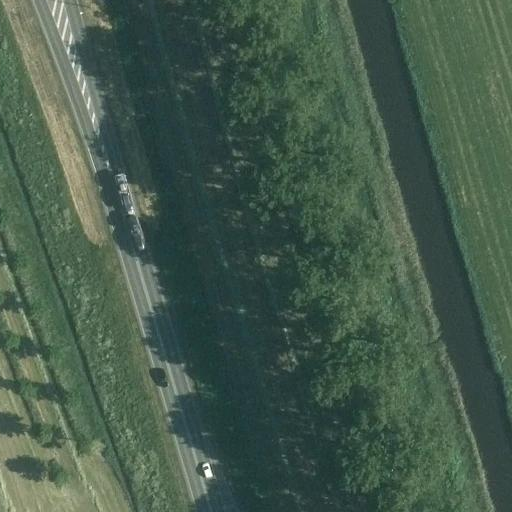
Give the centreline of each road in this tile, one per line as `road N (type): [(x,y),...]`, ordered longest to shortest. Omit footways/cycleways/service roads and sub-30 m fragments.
road 1 (trunk): [(38,0),(143,282)]
road 2 (trunk): [(143,282),(70,0)]
road 3 (trunk): [(214,511),(143,282)]
